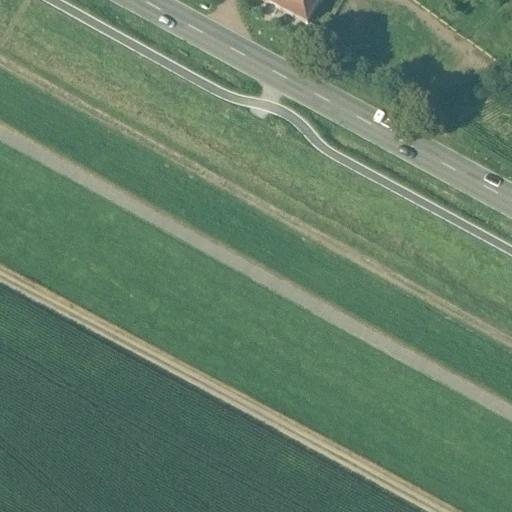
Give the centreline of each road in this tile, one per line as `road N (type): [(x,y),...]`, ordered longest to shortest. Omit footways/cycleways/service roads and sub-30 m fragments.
road 1 (track): [(0,63),(511,342)]
road 2 (track): [(0,287),(411,511)]
road 3 (secondary): [(511,203),(135,0)]
